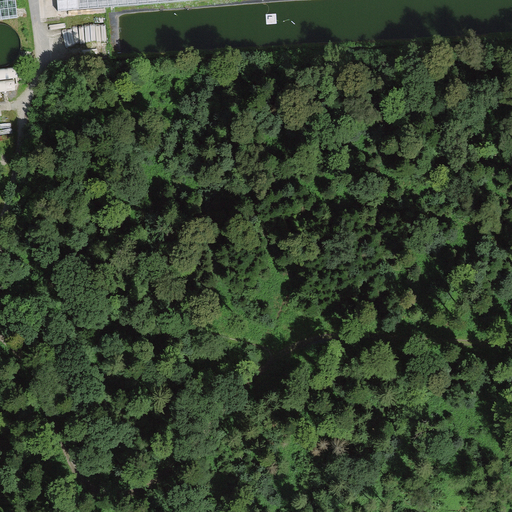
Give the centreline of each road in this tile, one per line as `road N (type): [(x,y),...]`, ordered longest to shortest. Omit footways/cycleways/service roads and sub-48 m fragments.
road 1 (track): [(511,43),(39,66),(0,236)]
road 2 (track): [(0,242),(57,273),(282,354),(440,329),(511,339)]
road 3 (track): [(282,354),(170,474),(105,475),(19,350),(0,336)]
